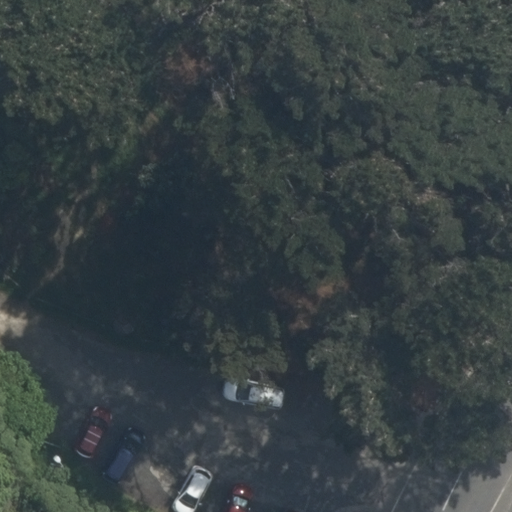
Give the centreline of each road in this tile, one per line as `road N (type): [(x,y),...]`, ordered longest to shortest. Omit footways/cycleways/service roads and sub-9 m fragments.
road 1 (track): [(199,458),(163,357),(87,241),(24,74),(26,0)]
road 2 (residential): [(448,511),(511,396)]
